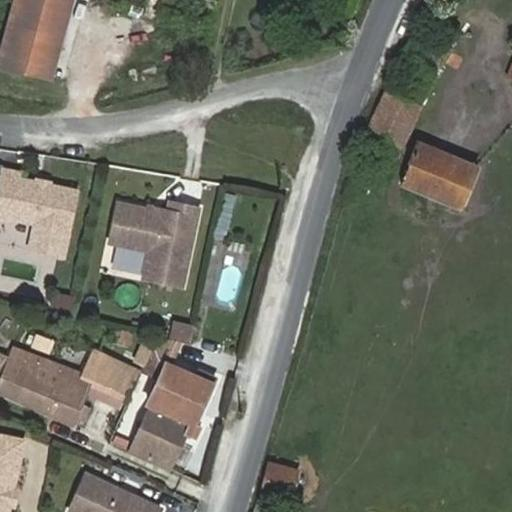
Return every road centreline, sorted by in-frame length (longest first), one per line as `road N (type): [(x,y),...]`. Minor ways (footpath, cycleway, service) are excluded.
road 1 (residential): [(237,511),(324,177),(360,72)]
road 2 (residential): [(0,124),(55,133),(360,72)]
